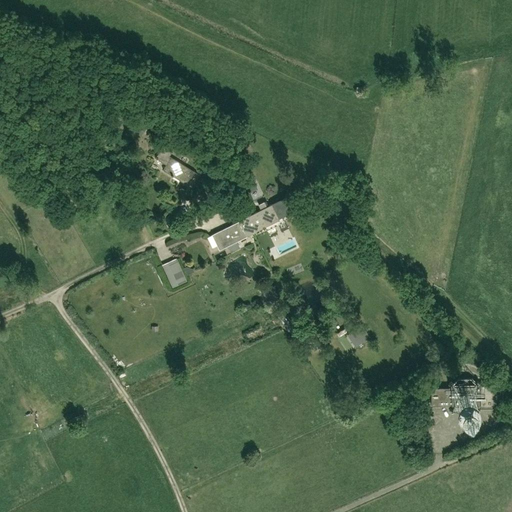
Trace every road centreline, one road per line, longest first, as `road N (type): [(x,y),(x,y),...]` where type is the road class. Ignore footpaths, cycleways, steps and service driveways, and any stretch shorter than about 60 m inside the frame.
road 1 (track): [(181,511),(119,388),(51,295)]
road 2 (track): [(51,295),(206,226)]
road 3 (track): [(338,511),(437,466),(439,455)]
